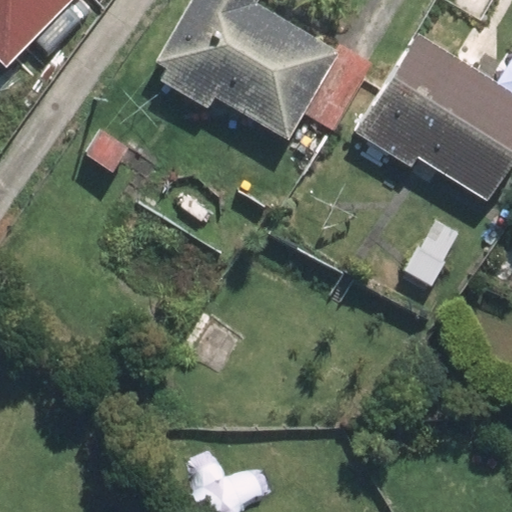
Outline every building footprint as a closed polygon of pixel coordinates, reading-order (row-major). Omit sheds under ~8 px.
[(77,0),(0,0),(0,43),(16,60),(77,0)] [(201,0),(165,59),(172,63),(165,76),(212,105),(219,93),(295,139),(311,112),(351,47),(272,0),(201,0)] [(499,0),(446,0),(486,23),(499,0)] [(511,170),(511,81),(426,28),(362,130),(419,165),(427,153),(496,196),(511,170)] [(311,112),(339,129),(378,64),(351,47),(311,112)] [(135,145),(107,128),(92,152),(120,169),(135,145)] [(433,206),(402,268),(435,284),(466,223),(433,206)] [(210,309),(188,343),(230,370),(252,335),(210,309)]
